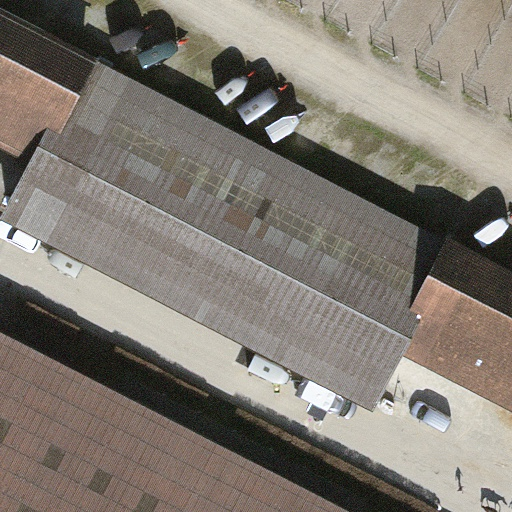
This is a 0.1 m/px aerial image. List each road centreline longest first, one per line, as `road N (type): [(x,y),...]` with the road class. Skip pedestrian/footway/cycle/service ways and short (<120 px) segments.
road 1 (track): [(0,247),(496,511)]
road 2 (track): [(511,203),(279,80),(174,0)]
